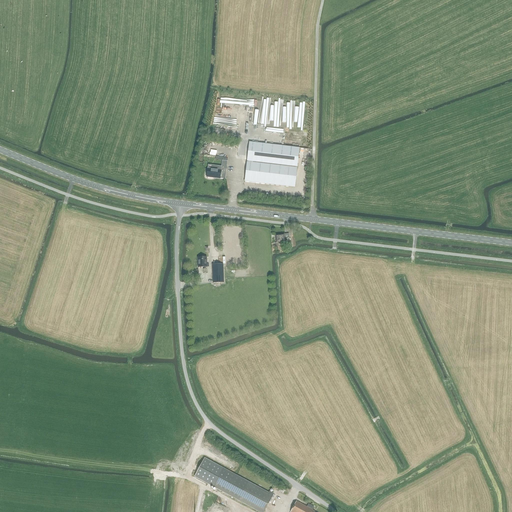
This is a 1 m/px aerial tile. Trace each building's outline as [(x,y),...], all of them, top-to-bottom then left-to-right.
[(239,126),(240,116),(215,115),(214,125),(239,126)] [(302,144),(305,126),(291,125),(291,128),(288,128),(287,133),(288,134),(287,140),(301,142),(300,144),(302,144)] [(295,187),(299,148),(249,142),(245,181),(295,187)] [(206,177),(225,179),(227,161),(227,158),(222,157),(222,161),(222,160),(221,170),(207,168),(206,177)] [(289,234),(284,234),(275,235),(276,243),(277,243),(279,245),(281,244),(282,242),(285,242),(286,247),(290,247),(289,239),(289,234)] [(198,267),(207,267),(206,257),(198,257),(198,267)] [(224,283),(223,264),(212,265),(213,283),(224,283)] [(268,493),(222,468),(212,487),(258,511),(263,511),(274,494),(269,491),(268,493)] [(314,511),(312,510),(314,507),(308,504),(307,507),(296,501),(290,511),(314,511)]
